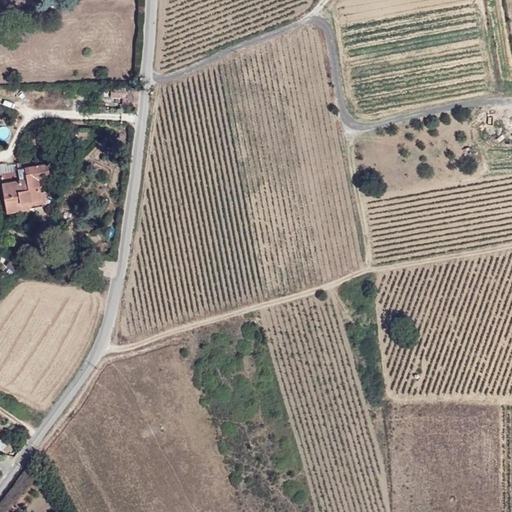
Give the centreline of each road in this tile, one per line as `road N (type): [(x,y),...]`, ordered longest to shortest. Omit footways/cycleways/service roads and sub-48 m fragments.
road 1 (unclassified): [(0,489),(101,347),(125,257),(151,0)]
road 2 (track): [(148,84),(305,21),(323,21),(347,125),(511,100)]
road 3 (track): [(101,347),(126,347),(354,273),(511,245)]
road 4 (track): [(354,273),(366,235),(349,156),(358,129)]
